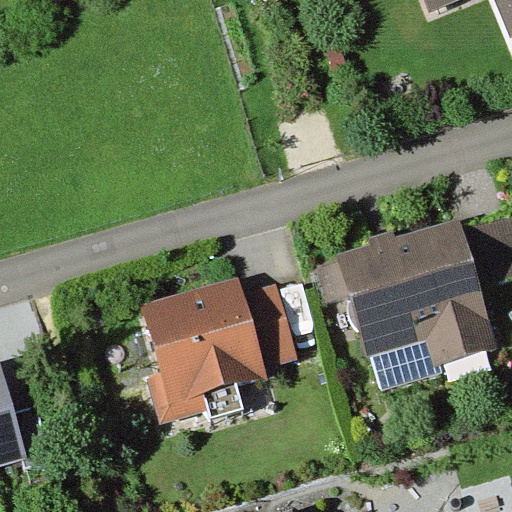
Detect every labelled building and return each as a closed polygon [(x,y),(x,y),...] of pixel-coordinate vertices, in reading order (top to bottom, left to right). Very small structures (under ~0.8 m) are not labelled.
[(511,0),(411,0),(414,6),(428,0),(481,0),(497,36),(511,29),(511,0)] [(496,222),(439,237),(452,282),(508,268),(496,222)] [(437,229),(324,259),(346,344),(408,327),(418,362),(469,348),(452,282),(439,237),(437,229)] [(247,290),(156,315),(181,403),(271,378),(269,370),(250,303),(247,290)] [(282,294),(250,303),(269,370),(301,361),(282,294)] [(6,371),(0,373),(0,467),(31,459),(6,371)]
